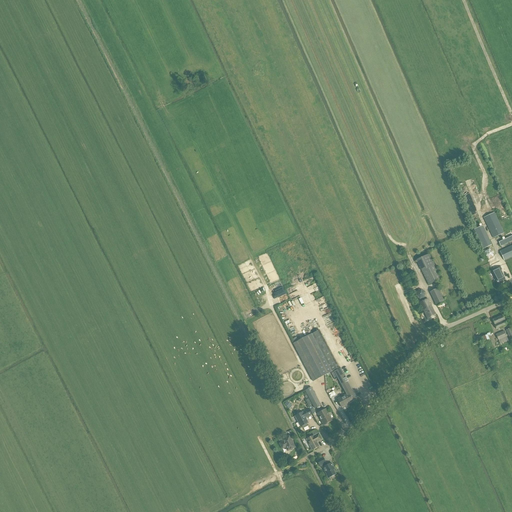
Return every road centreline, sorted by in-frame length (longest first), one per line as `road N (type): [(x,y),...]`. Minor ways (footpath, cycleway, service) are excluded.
road 1 (unclassified): [(307,456),(347,430),(435,331),(511,297)]
road 2 (track): [(491,239),(477,207),(485,177),(472,147),(511,124)]
road 3 (track): [(511,114),(463,0)]
